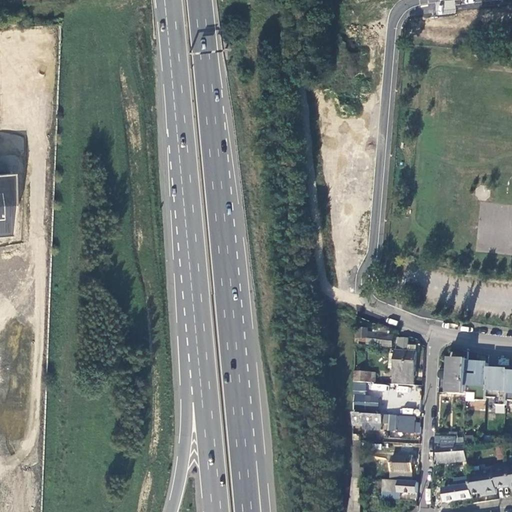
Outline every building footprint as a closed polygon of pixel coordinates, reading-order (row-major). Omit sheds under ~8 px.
[(479,200),(485,201),(490,196),(491,189),(486,184),(479,184),(475,188),(474,195),(479,200)] [(366,320),(356,316),(355,342),(369,343),(369,345),(392,347),(393,337),(389,336),(390,329),(381,326),(380,334),(367,333),(368,329),(366,329),(366,320)] [(398,341),(397,341),(396,350),(401,350),(401,352),(396,352),(394,385),(401,385),(415,386),(417,353),(408,352),(408,346),(409,339),(398,338),(398,341)] [(466,395),(466,393),(468,362),(468,359),(450,358),(449,393),(466,395)] [(488,363),(468,362),(466,393),(476,393),(476,400),(486,401),(487,397),(488,368),(488,363)] [(508,369),(488,368),(487,397),(497,398),(496,405),(506,405),(506,401),(508,372),(508,369)] [(372,373),(355,372),(355,382),(371,383),(372,373)] [(423,400),(423,386),(415,386),(401,385),(401,398),(423,400)] [(354,413),(354,426),(365,426),(365,430),(382,430),(383,416),(362,415),(362,414),(354,413)] [(397,433),(421,434),(421,432),(421,423),(416,423),(416,418),(389,416),(389,425),(388,431),(397,431),(397,433)] [(442,447),(436,448),(437,449),(438,463),(468,462),(465,445),(457,446),(458,437),(450,437),(444,436),(442,447)] [(413,464),(413,458),(413,457),(393,456),(392,480),(412,480),(413,464)] [(511,486),(508,466),(493,468),(493,471),(469,474),(472,495),(485,493),(486,496),(497,495),(496,488),(511,486)] [(359,480),(353,479),(351,495),(358,496),(359,480)] [(400,493),(418,494),(418,483),(384,481),(383,499),(400,500),(400,493)] [(445,490),(437,489),(436,489),(436,503),(445,503),(445,490)] [(358,496),(351,495),(349,506),(354,507),(354,505),(361,506),(362,496),(358,496)]
